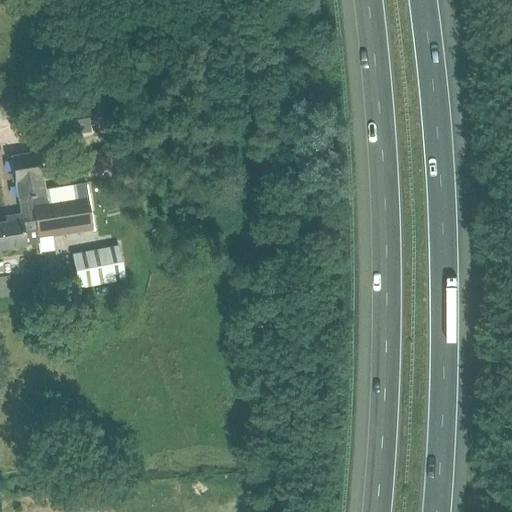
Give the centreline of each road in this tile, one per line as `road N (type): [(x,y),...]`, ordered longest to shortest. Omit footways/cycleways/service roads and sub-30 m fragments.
road 1 (motorway): [(436,511),(443,281),(423,0)]
road 2 (motorway): [(367,0),(383,229),(376,511)]
